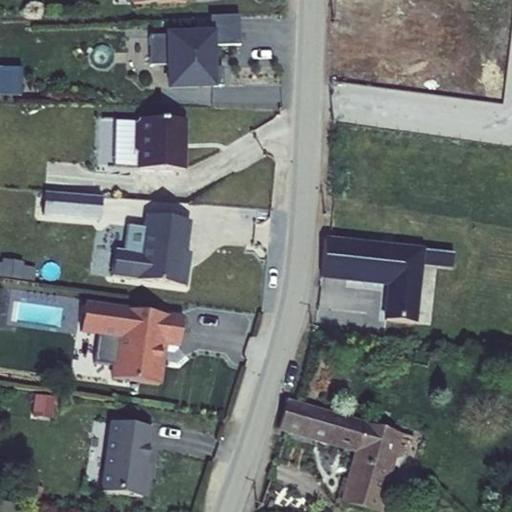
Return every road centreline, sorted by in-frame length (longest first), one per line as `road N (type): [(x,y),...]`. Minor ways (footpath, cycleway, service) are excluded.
road 1 (tertiary): [(226,511),(295,295),(310,0)]
road 2 (unknown): [(306,105),(511,139)]
